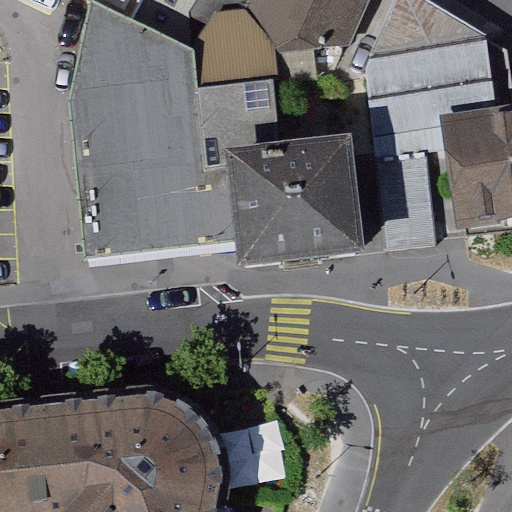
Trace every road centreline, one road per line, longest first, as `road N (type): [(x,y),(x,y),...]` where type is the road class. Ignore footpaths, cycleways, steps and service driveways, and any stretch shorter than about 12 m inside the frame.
road 1 (residential): [(0,340),(288,332),(452,365)]
road 2 (tertiary): [(452,365),(390,511)]
